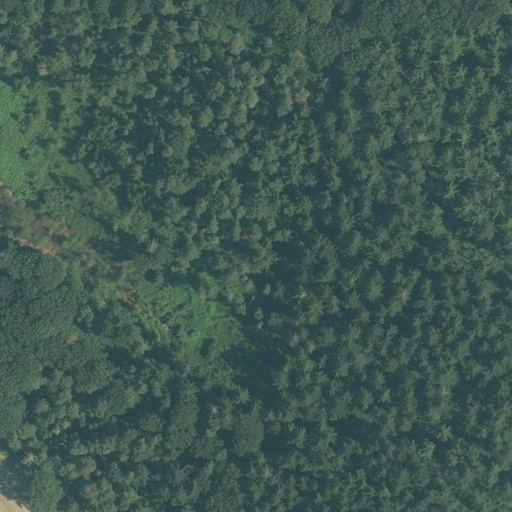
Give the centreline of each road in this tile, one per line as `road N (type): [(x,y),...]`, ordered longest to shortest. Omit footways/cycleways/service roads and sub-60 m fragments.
road 1 (track): [(337,69),(292,321),(225,511)]
road 2 (track): [(511,316),(452,283),(317,182)]
